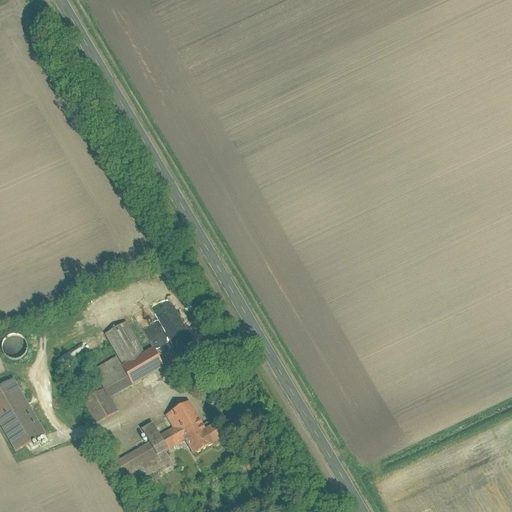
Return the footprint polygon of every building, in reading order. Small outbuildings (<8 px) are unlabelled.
[(169,343),(149,305),(133,314),(151,348),(155,346),(156,350),(169,343)] [(126,323),(105,334),(117,357),(92,369),(103,390),(82,401),(95,425),(119,413),(110,397),(162,370),(150,349),(142,353),(126,323)] [(19,359),(22,357),(24,353),(25,350),(25,346),(23,342),(21,339),(17,337),(13,337),(9,337),(6,339),(3,342),(1,346),(1,350),(2,354),(4,357),(8,360),(12,361),(16,361),(19,359)] [(96,339),(79,342),(81,352),(93,350),(92,347),(97,346),(96,339)] [(12,379),(0,384),(0,433),(13,459),(44,443),(12,379)] [(160,437),(168,452),(184,443),(191,456),(222,438),(214,423),(205,428),(190,401),(166,414),(174,429),(160,437)] [(149,444),(112,464),(119,478),(168,452),(160,437),(152,422),(140,428),(149,444)]
